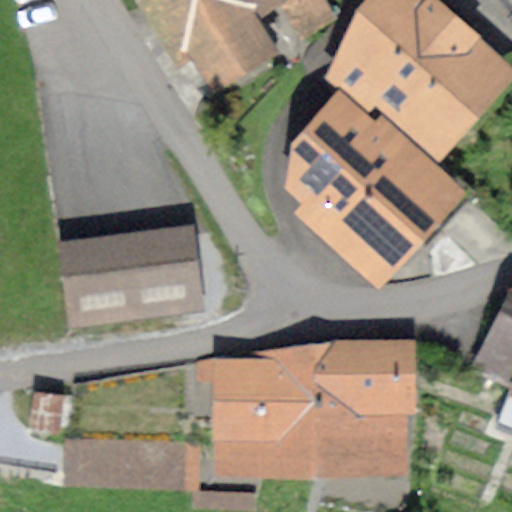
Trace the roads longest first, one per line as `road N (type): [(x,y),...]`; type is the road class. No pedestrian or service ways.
road 1 (residential): [(102,0),(200,165),(313,313)]
road 2 (residential): [(0,377),(193,344),(313,313)]
road 3 (residential): [(313,313),(511,275)]
